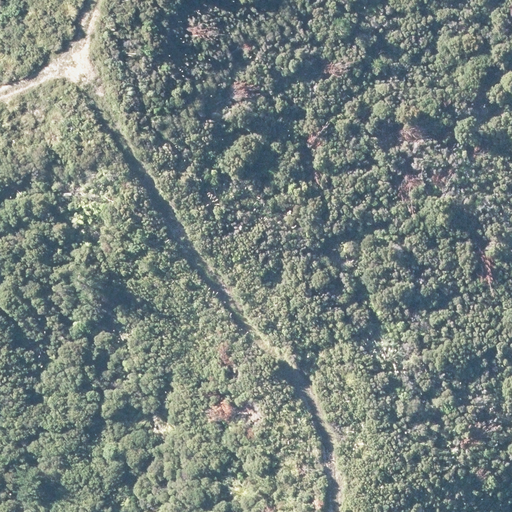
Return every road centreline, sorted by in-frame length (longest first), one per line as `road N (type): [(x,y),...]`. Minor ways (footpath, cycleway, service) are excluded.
road 1 (track): [(82,60),(114,132),(250,328),(311,390),(334,465),(335,511)]
road 2 (track): [(0,94),(82,60),(99,0)]
